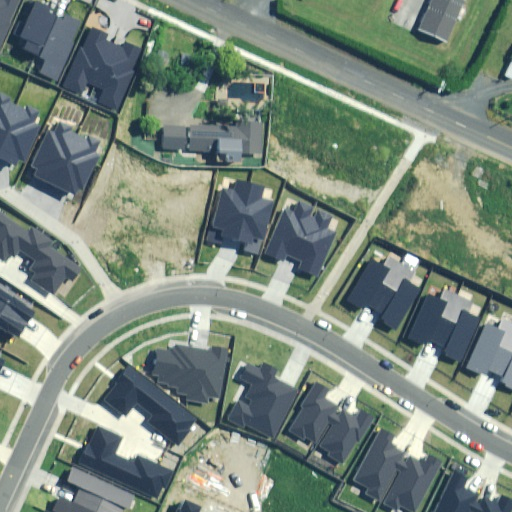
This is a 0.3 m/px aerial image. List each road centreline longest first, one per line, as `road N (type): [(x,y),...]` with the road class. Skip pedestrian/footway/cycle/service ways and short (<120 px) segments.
road 1 (residential): [(511,452),(285,315),(247,301),(179,294),(121,314),(82,343),(0,501)]
road 2 (tertiary): [(511,146),(193,0)]
road 3 (unknown): [(112,299),(67,235),(0,189)]
